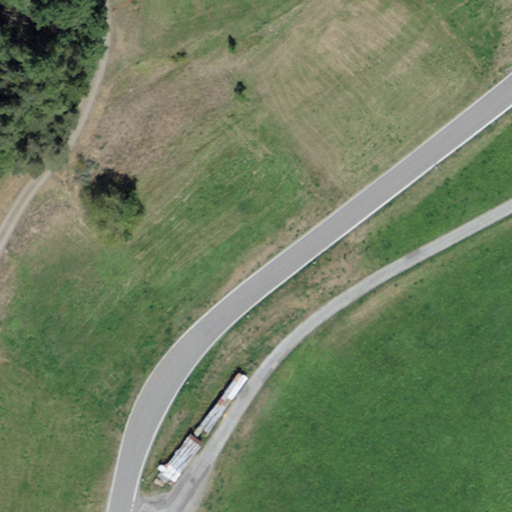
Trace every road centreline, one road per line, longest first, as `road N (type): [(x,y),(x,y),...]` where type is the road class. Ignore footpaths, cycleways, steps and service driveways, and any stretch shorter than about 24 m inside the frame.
road 1 (secondary): [(119,511),(148,412),(183,355),(246,294),(511,89)]
road 2 (track): [(0,239),(72,132),(100,57),(101,0)]
